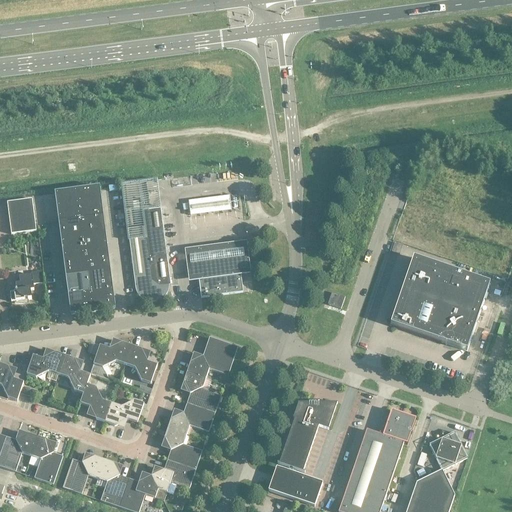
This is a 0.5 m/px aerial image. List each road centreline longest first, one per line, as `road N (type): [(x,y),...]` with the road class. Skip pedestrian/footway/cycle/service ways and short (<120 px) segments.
road 1 (residential): [(279,342),(478,408),(511,307)]
road 2 (residential): [(185,315),(143,446),(118,450),(0,408)]
road 3 (trunk): [(260,0),(0,32)]
road 4 (trunk): [(0,63),(258,29)]
road 5 (trunk): [(282,26),(480,0)]
road 6 (unclassified): [(258,29),(274,150),(293,220)]
road 7 (unclassified): [(293,220),(282,26)]
road 8 (residential): [(220,511),(279,342)]
road 9 (unknown): [(174,195),(147,187),(138,198),(149,303)]
road 10 (residential): [(64,331),(49,201)]
road 11 (residential): [(126,323),(106,194)]
road 12 (residential): [(279,342),(294,283),(293,220)]
